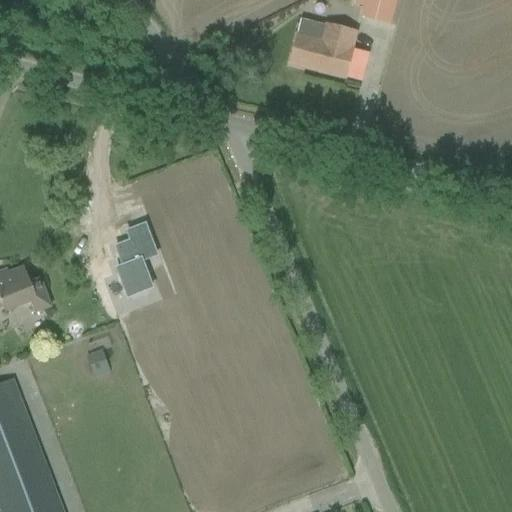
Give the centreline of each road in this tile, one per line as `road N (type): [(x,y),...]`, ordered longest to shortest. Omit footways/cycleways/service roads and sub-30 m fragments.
road 1 (unclassified): [(391,511),(265,207),(215,114)]
road 2 (unclassified): [(511,195),(215,114)]
road 3 (unclassified): [(215,114),(0,57)]
road 4 (unclassified): [(215,114),(125,0)]
